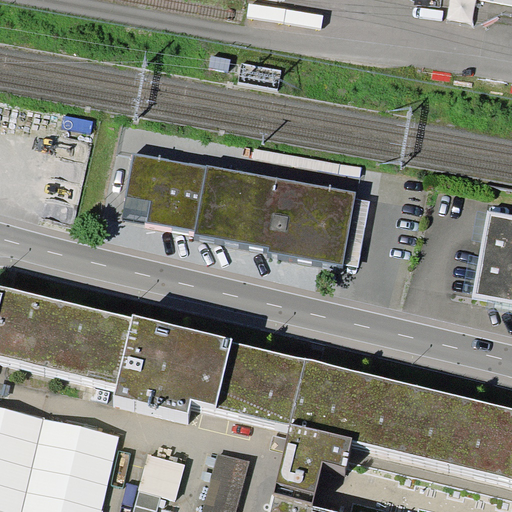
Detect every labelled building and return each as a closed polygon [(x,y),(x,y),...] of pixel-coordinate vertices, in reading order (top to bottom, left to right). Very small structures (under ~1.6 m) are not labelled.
[(362,167),(255,149),(253,159),(360,177),(362,167)] [(207,166),(133,153),(126,195),(150,200),(146,221),(195,230),(194,235),(269,249),(268,253),(342,267),(342,264),(355,197),(356,191),(207,165),(207,166)] [(370,200),(355,197),(342,264),(358,266),(370,200)] [(511,216),(488,212),(472,297),(511,304),(511,216)] [(511,511),(511,408),(232,342),(233,339),(134,313),(132,318),(0,285),(0,354),(12,357),(117,383),(115,392),(188,410),(191,396),(219,402),(218,407),(290,424),(276,479),(317,489),(324,459),(346,464),(352,439),(511,477),(511,511),(345,511),(273,495),(269,511),(511,511)] [(101,511),(119,436),(0,409),(0,511),(101,511)] [(235,511),(250,461),(218,453),(202,511),(235,511)] [(185,465),(148,455),(138,491),(140,491),(161,497),(175,501),(185,465)] [(156,511),(161,497),(140,491),(133,511),(156,511)]
